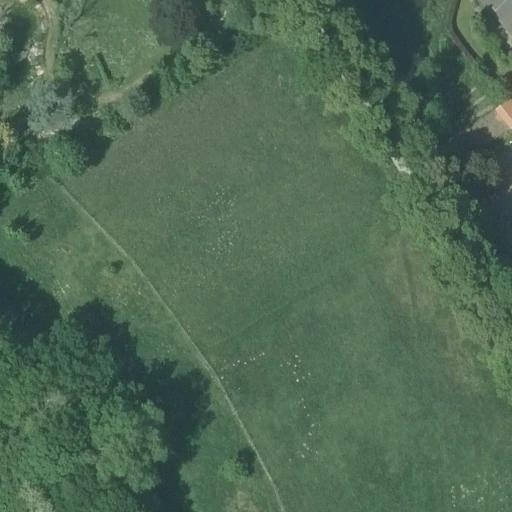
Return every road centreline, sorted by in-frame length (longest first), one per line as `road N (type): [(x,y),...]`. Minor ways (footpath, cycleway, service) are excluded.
road 1 (track): [(294,0),(511,343)]
road 2 (unclassified): [(132,511),(61,407),(0,338)]
